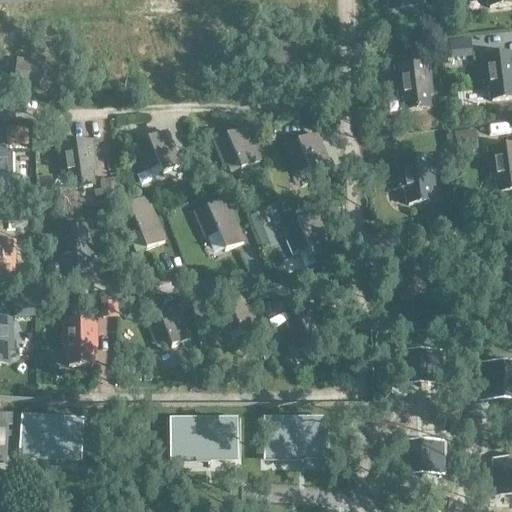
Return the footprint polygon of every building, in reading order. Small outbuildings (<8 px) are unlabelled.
[(385,0),(388,14),(425,8),(423,0),(385,0)] [(510,0),(487,0),(489,10),(511,7),(510,0)] [(451,61),(472,58),(470,41),(449,43),(451,61)] [(305,46),(272,42),(270,67),(302,71),(305,46)] [(434,65),(445,64),(444,46),(432,47),(434,65)] [(511,85),(511,77),(511,55),(481,60),(485,90),(490,90),(491,104),(511,101),(511,85)] [(425,88),(430,88),(427,66),(396,70),(399,101),(404,100),(406,114),(428,112),(425,88)] [(6,130),(7,146),(27,145),(27,129),(6,130)] [(226,139),(216,142),(223,159),(233,154),(237,164),(241,173),(259,165),(245,131),(226,139)] [(475,132),(455,134),(457,152),(477,149),(475,132)] [(147,142),(137,147),(148,173),(158,169),(162,177),(181,168),(166,134),(147,142)] [(297,145),(288,148),(296,166),(305,163),(308,170),(312,179),(330,171),(316,137),(297,145)] [(89,166),(93,165),(90,144),(59,148),(63,179),(68,178),(70,192),(92,189),(89,166)] [(511,148),(489,152),(493,182),(497,182),(499,196),(511,194),(511,148)] [(6,176),(10,176),(10,155),(0,154),(0,199),(6,200),(6,176)] [(428,181),(432,181),(429,160),(398,164),(402,194),(406,194),(408,208),(431,205),(428,181)] [(37,180),(40,202),(54,200),(52,178),(37,180)] [(127,208),(117,212),(125,230),(134,226),(139,235),(142,242),(145,252),(164,243),(160,234),(145,200),(127,208)] [(206,210),(191,215),(203,242),(217,236),(221,243),(225,253),(244,245),(239,235),(224,201),(206,210)] [(85,216),(90,236),(100,234),(96,213),(85,216)] [(261,213),(250,219),(264,253),(275,248),(261,213)] [(297,225),(282,232),(286,241),(293,257),(308,251),(312,259),(331,250),(316,217),(297,225)] [(68,278),(90,273),(85,250),(89,249),(85,228),(54,235),(60,265),(65,264),(68,278)] [(10,266),(14,266),(14,245),(0,245),(0,290),(10,290),(10,266)] [(277,279),(288,275),(282,261),(272,266),(277,279)] [(511,268),(496,269),(497,294),(511,293),(511,268)] [(426,274),(393,275),(393,296),(426,296),(426,274)] [(243,340),(261,332),(246,297),(228,305),(243,340)] [(107,299),(108,319),(118,319),(117,299),(107,299)] [(280,301),(264,308),(268,320),(285,312),(280,301)] [(172,350),(191,342),(176,308),(157,316),(172,350)] [(314,355),(332,347),(318,312),(299,321),(314,355)] [(8,344),(12,344),(11,323),(0,322),(0,367),(8,368),(8,344)] [(91,345),(96,345),(95,324),(64,324),(64,355),(69,355),(69,369),(92,369),(91,345)] [(397,355),(395,355),(396,384),(398,384),(418,384),(418,354),(397,355)] [(419,354),(418,354),(418,384),(419,384),(441,383),(440,354),(419,354)] [(511,365),(503,366),(501,366),(502,399),(503,399),(511,399),(511,365)] [(501,366),(479,366),(479,400),(502,399),(501,366)] [(0,465),(5,466),(6,427),(10,427),(11,417),(0,416),(0,465)] [(22,419),(19,456),(80,460),(83,423),(22,419)] [(237,460),(237,422),(170,423),(171,461),(237,460)] [(325,422),(264,422),(264,460),(325,459),(325,422)] [(419,445),(397,445),(397,475),(420,474),(419,445)] [(421,445),(419,445),(420,474),(421,474),(442,474),(442,445),(421,445)] [(511,461),(493,462),(493,496),(511,495),(511,461)]
